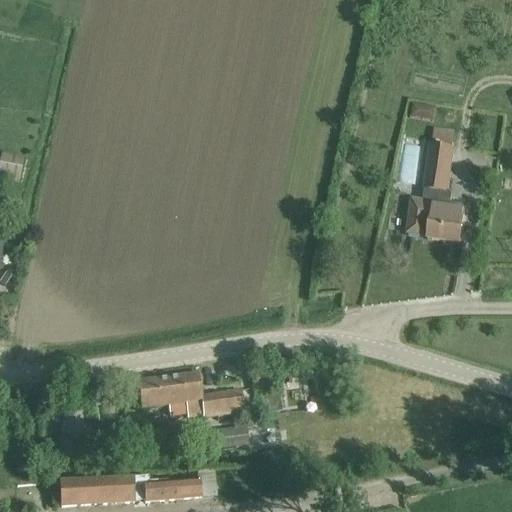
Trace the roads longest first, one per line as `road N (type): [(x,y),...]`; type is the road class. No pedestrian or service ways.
road 1 (residential): [(511,387),(343,340),(292,339),(0,378)]
road 2 (unclassified): [(162,511),(297,500),(511,459)]
road 3 (unknown): [(343,340),(401,317),(511,312)]
